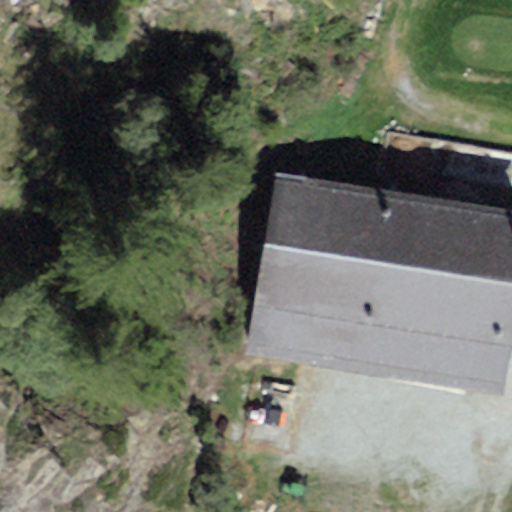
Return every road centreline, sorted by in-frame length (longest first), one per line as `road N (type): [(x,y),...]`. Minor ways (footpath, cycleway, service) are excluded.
road 1 (track): [(511,129),(428,107),(393,54),(399,0)]
road 2 (track): [(504,451),(309,406)]
